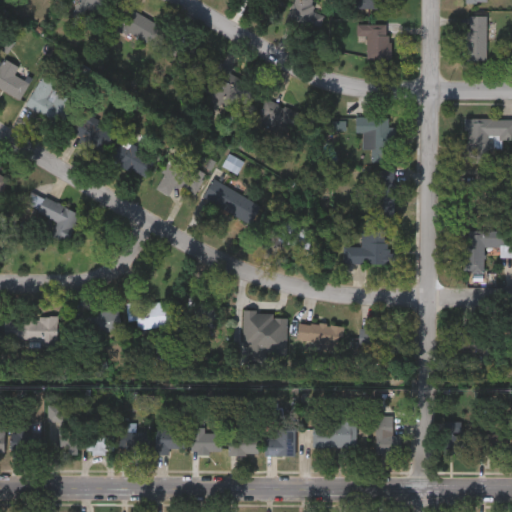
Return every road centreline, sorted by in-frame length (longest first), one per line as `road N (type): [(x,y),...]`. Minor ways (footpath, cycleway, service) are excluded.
road 1 (residential): [(511,301),(330,295),(264,278),(139,223),(0,133)]
road 2 (residential): [(511,485),(0,485)]
road 3 (residential): [(428,0),(416,484)]
road 4 (residential): [(511,87),(364,87),(321,78),(180,0)]
road 5 (residential): [(139,223),(110,278),(91,292),(0,291)]
